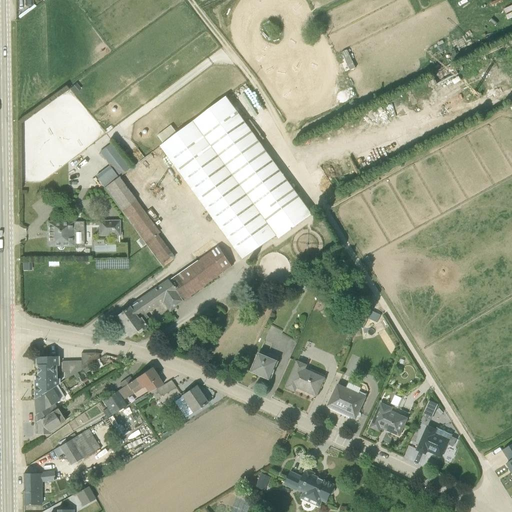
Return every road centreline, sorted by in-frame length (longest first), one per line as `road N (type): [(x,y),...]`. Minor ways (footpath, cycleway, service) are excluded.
road 1 (residential): [(485,511),(233,388),(142,353),(4,327)]
road 2 (unclassified): [(496,511),(487,474),(299,162)]
road 3 (primary): [(4,308),(0,42)]
road 4 (track): [(189,0),(248,76),(299,162)]
road 5 (primary): [(7,511),(4,327)]
